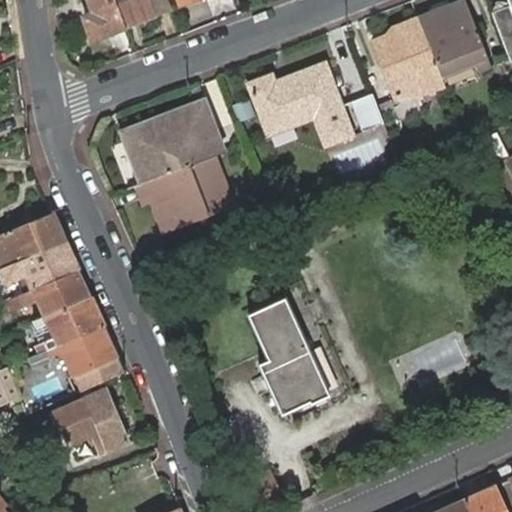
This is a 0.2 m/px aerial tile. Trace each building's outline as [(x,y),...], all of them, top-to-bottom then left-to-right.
[(116,0),(90,0),(95,11),(86,15),(93,35),(125,23),(116,0)] [(172,5),(169,0),(116,0),(125,23),(172,5)] [(468,0),(465,0),(421,18),(444,77),(478,64),(481,71),(495,66),(468,0)] [(511,0),(511,1),(511,2),(494,9),(511,53),(511,0)] [(424,93),(447,84),(444,77),(421,18),(405,24),(407,31),(376,44),(398,100),(411,94),(407,83),(418,79),(424,93)] [(310,115),(321,142),(348,132),(337,104),(339,103),(323,64),(294,74),(310,115)] [(310,115),(294,74),(272,82),(270,75),(245,84),(260,121),(284,112),(290,123),(310,115)] [(361,129),(385,122),(376,92),(352,99),(361,129)] [(111,153),(125,191),(139,185),(210,157),(221,152),(200,101),(163,115),(166,124),(123,140),(126,148),(111,153)] [(284,112),(260,121),(265,133),(290,123),(284,112)] [(166,124),(163,115),(120,131),(123,140),(166,124)] [(227,201),(210,157),(139,185),(144,199),(151,197),(162,226),(185,217),(181,207),(199,200),(204,210),(227,201)] [(185,217),(204,210),(199,200),(181,207),(185,217)] [(63,238),(50,211),(0,231),(0,258),(2,264),(63,238)] [(76,267),(63,238),(2,264),(1,264),(7,277),(24,269),(27,278),(18,282),(21,290),(76,267)] [(76,267),(21,290),(24,296),(35,292),(44,311),(88,293),(76,267)] [(264,370),(282,412),(330,393),(310,350),(303,332),(283,283),(243,299),(264,348),(268,359),(261,362),(264,370)] [(102,323),(88,293),(44,311),(32,317),(42,339),(36,342),(39,349),(102,323)] [(117,354),(102,323),(39,349),(44,360),(57,355),(56,352),(63,349),(73,372),(117,354)] [(123,368),(117,354),(73,372),(70,374),(72,383),(87,378),(89,382),(123,368)] [(0,364),(0,402),(20,394),(12,375),(19,371),(13,360),(0,364)] [(106,386),(54,407),(75,458),(128,437),(106,386)] [(260,475),(228,489),(237,510),(242,511),(250,511),(272,502),(260,475)] [(511,477),(501,482),(511,507),(511,477)] [(508,511),(496,483),(465,497),(471,511),(508,511)] [(471,511),(465,497),(431,511),(471,511)] [(183,511),(180,503),(159,511),(183,511)]
